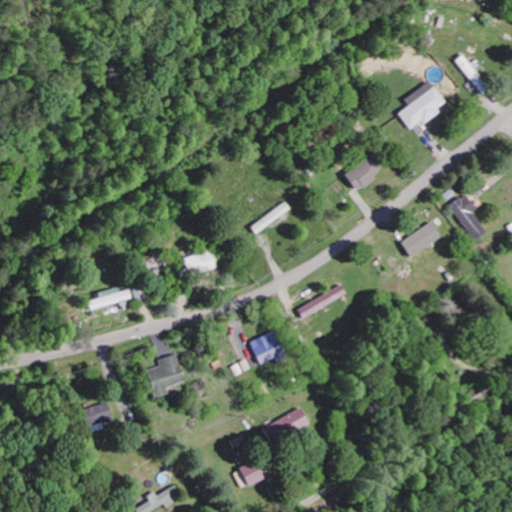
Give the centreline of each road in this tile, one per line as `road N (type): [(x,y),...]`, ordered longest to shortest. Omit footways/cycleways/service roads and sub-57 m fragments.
road 1 (residential): [(0,360),(97,342),(280,284),(511,110)]
road 2 (residential): [(503,118),(511,129),(319,511)]
